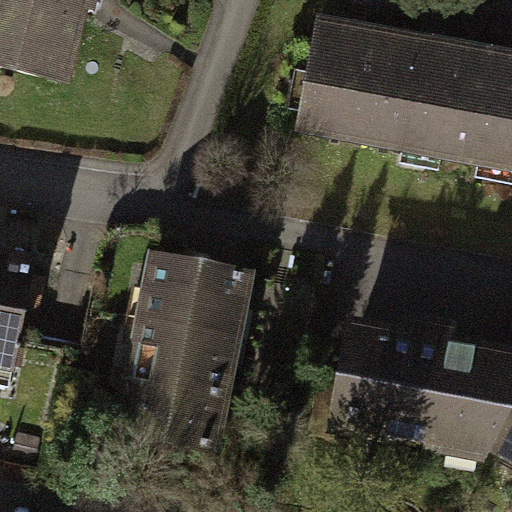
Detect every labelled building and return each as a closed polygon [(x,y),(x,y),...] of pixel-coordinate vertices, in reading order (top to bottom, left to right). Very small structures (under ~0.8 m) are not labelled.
[(0,0),(0,72),(54,86),(72,11),(83,13),(85,0),(0,0)] [(511,56),(311,20),(290,133),(511,174),(511,56)] [(145,254),(132,318),(232,337),(245,273),(145,254)] [(23,263),(0,258),(0,366),(4,367),(23,263)] [(132,318),(120,383),(220,402),(232,337),(132,318)] [(511,377),(511,355),(348,325),(328,433),(472,458),(476,448),(511,377)] [(511,377),(476,448),(511,466),(511,377)] [(120,383),(110,438),(209,457),(220,402),(120,383)]
